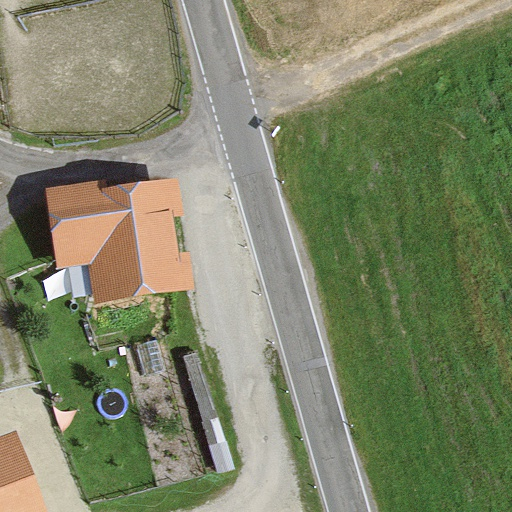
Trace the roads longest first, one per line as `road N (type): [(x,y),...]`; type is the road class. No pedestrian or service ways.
road 1 (unclassified): [(204,0),(349,511)]
road 2 (track): [(240,119),(511,5)]
